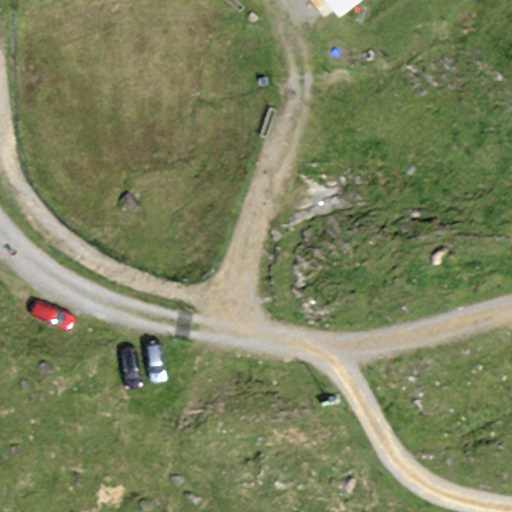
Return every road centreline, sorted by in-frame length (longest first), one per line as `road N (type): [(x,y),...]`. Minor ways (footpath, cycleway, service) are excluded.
road 1 (track): [(271,0),(295,52),(299,99),(247,250),(231,331)]
road 2 (track): [(0,240),(53,280),(124,313),(315,346)]
road 3 (track): [(315,346),(412,474),(447,494),(511,506)]
road 4 (track): [(315,346),(376,343),(511,308)]
